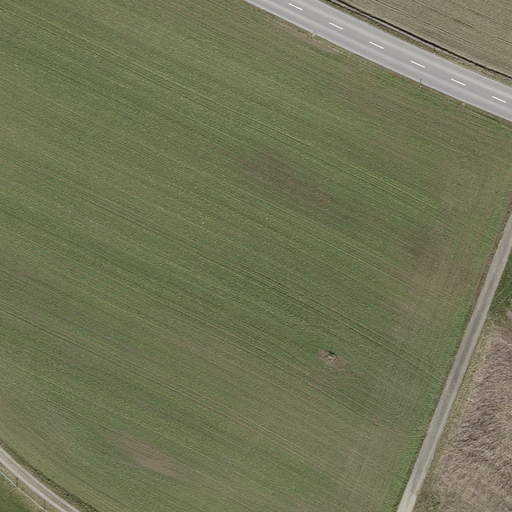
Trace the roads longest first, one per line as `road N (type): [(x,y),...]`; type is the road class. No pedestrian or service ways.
road 1 (track): [(405,511),(511,233)]
road 2 (tertiary): [(283,0),(511,103)]
